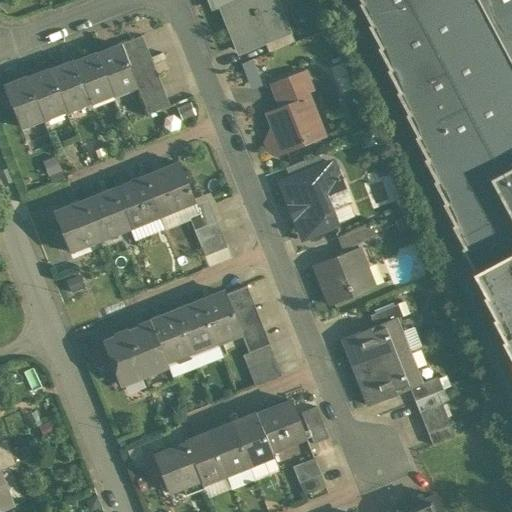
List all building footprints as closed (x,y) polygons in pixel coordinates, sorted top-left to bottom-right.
[(211,0),(215,9),(223,6),(237,0),(211,0)] [(237,0),(223,6),(240,50),(264,40),(285,32),(284,31),(272,0),(237,0)] [(511,166),(511,64),(477,0),(358,0),(360,3),(358,4),(369,25),(367,26),(379,47),(377,48),(388,69),(386,70),(397,91),(395,93),(407,114),(404,115),(416,136),(414,137),(425,158),(423,159),(434,180),(432,181),(444,203),(511,166)] [(511,0),(477,0),(511,64),(511,0)] [(285,32),(264,40),(268,52),(295,42),(289,29),(284,31),(285,32)] [(142,35),(120,44),(124,54),(146,45),(142,35)] [(120,44),(97,54),(112,92),(111,92),(112,93),(136,83),(132,74),(128,64),(124,54),(120,44)] [(146,45),(124,54),(128,64),(150,55),(146,45)] [(97,54),(97,53),(74,62),(89,99),(88,100),(89,101),(111,92),(112,92),(97,54)] [(150,55),(128,64),(132,74),(154,65),(150,55)] [(250,87),(261,83),(252,59),(241,63),(250,87)] [(74,62),(73,60),(50,69),(65,107),(65,109),(88,100),(89,99),(74,62)] [(154,65),(132,74),(136,83),(136,84),(158,75),(154,65)] [(50,69),(50,68),(27,77),(42,115),(42,116),(65,107),(50,69)] [(303,73),(275,84),(281,101),(304,92),(310,90),(303,73)] [(158,75),(136,84),(140,94),(162,85),(158,75)] [(27,77),(27,76),(3,85),(19,126),(21,125),(20,124),(42,115),(27,77)] [(162,85),(140,94),(144,104),(166,95),(162,85)] [(304,92),(281,101),(284,108),(269,113),(277,132),(275,137),(279,149),(284,151),(322,136),(304,92)] [(166,95),(144,104),(148,114),(170,105),(166,95)] [(319,154),(285,168),(290,179),(323,165),(319,154)] [(290,179),(281,182),(290,205),(293,206),(297,215),(295,218),(297,225),(304,222),(308,232),(312,234),(336,224),(331,210),(350,202),(334,162),(290,179)] [(179,163),(144,177),(159,215),(194,201),(179,163)] [(511,166),(444,203),(442,204),(453,225),(451,226),(462,247),(460,248),(473,272),(473,273),(511,251),(511,166)] [(144,177),(114,189),(129,227),(159,215),(144,177)] [(114,189),(84,201),(99,239),(129,227),(114,189)] [(217,221),(208,200),(194,205),(198,214),(189,218),(194,230),(217,221)] [(84,201),(54,213),(69,251),(99,239),(84,201)] [(217,221),(194,230),(198,241),(221,232),(217,221)] [(371,224),(337,237),(342,250),(376,237),(371,224)] [(221,232),(198,241),(204,256),(227,247),(221,232)] [(359,248),(314,266),(329,305),(374,287),(359,248)] [(511,251),(473,273),(473,272),(471,273),(483,296),(481,297),(492,318),(490,319),(501,340),(499,341),(511,362),(509,363),(511,369),(511,251)] [(246,286),(225,294),(230,305),(251,297),(246,286)] [(225,291),(200,301),(217,346),(242,336),(239,328),(234,317),(230,305),(225,294),(225,291)] [(251,297),(230,305),(234,317),(255,308),(251,297)] [(200,301),(175,311),(193,356),(217,346),(200,301)] [(398,304),(370,315),(375,326),(395,318),(395,319),(403,316),(398,304)] [(255,308),(234,317),(239,328),(260,320),(255,308)] [(193,356),(175,311),(150,321),(168,366),(193,356)] [(375,326),(342,339),(343,339),(356,372),(408,351),(395,319),(395,318),(375,326)] [(260,320),(239,328),(242,336),(243,339),(264,331),(260,320)] [(129,332),(146,374),(168,366),(150,321),(138,326),(137,328),(129,332)] [(146,374),(129,332),(128,330),(115,335),(114,337),(104,341),(111,358),(113,365),(114,366),(121,384),(146,374)] [(264,331),(243,339),(244,340),(248,350),(269,342),(264,331)] [(248,350),(242,353),(246,364),(273,353),(269,342),(248,350)] [(408,351),(356,372),(369,404),(368,405),(369,405),(410,389),(421,384),(421,383),(408,351)] [(273,353),(246,364),(251,375),(278,365),(273,353)] [(278,365),(251,375),(255,386),(282,376),(278,365)] [(437,376),(421,383),(421,384),(410,389),(415,400),(437,391),(443,389),(437,376)] [(437,391),(415,400),(419,411),(442,402),(437,391)] [(291,400),(256,414),(271,451),(306,437),(291,400)] [(442,402),(419,411),(424,422),(446,414),(442,402)] [(316,406),(301,412),(313,444),(329,437),(316,406)] [(256,414),(233,423),(249,464),(272,455),(271,451),(256,414)] [(446,414),(424,422),(428,434),(451,425),(446,414)] [(233,423),(210,432),(226,473),(249,464),(233,423)] [(451,425),(428,434),(433,445),(455,436),(451,425)] [(210,432),(186,442),(202,483),(226,473),(210,432)] [(160,436),(126,449),(131,460),(164,447),(160,436)] [(5,439),(0,441),(0,456),(10,452),(5,439)] [(202,483),(186,442),(154,454),(163,477),(169,492),(183,486),(186,495),(204,488),(202,483)] [(10,452),(0,456),(0,467),(1,470),(15,465),(10,452)] [(163,477),(154,454),(145,458),(155,481),(163,477)] [(314,458),(292,466),(299,483),(321,474),(314,458)] [(321,474),(299,483),(304,495),(325,486),(321,474)] [(0,510),(12,506),(0,477),(0,510)] [(422,495),(410,500),(412,505),(396,511),(442,511),(435,495),(424,500),(422,495)]
